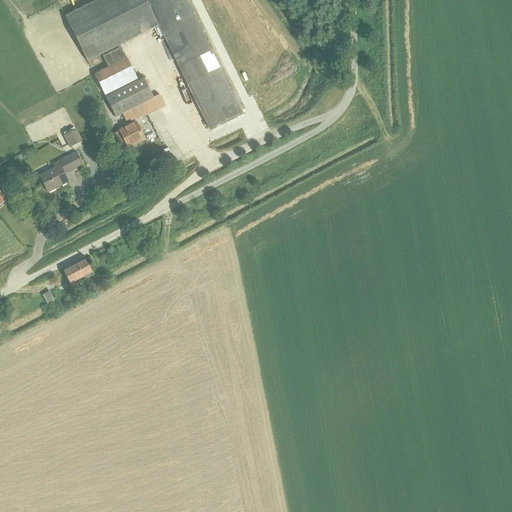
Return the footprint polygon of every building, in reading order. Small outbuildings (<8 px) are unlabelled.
[(242,113),(234,96),(186,0),(99,0),(65,17),(88,62),(159,26),(210,129),(242,113)] [(154,98),(153,96),(144,79),(139,81),(127,59),(95,75),(106,98),(116,117),(122,114),(129,126),(120,131),(123,138),(129,148),(145,140),(140,129),(139,130),(136,123),(134,121),(144,116),(145,117),(165,106),(160,95),(154,98)] [(264,78),(268,77),(265,63),(260,64),(264,78)] [(63,136),(69,147),(82,140),(76,129),(63,136)] [(76,153),(65,159),(53,165),(56,169),(40,177),(48,193),(68,182),(64,174),(82,164),(76,153)] [(64,272),(70,285),(92,273),(86,261),(64,272)] [(55,301),(50,291),(42,296),(48,305),(55,301)]
